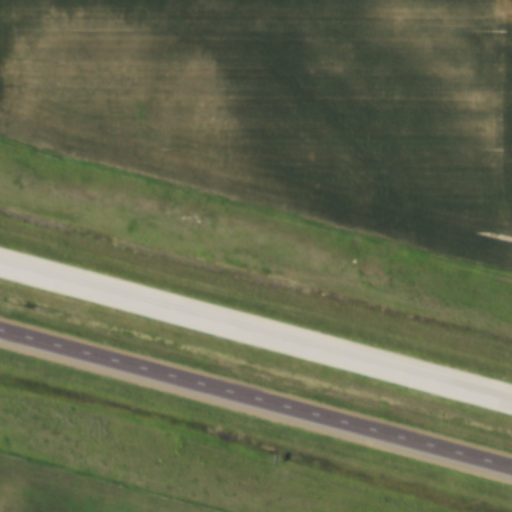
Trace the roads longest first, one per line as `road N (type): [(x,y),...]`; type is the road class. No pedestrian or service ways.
road 1 (motorway): [(0,332),(511,470)]
road 2 (motorway): [(511,403),(0,266)]
